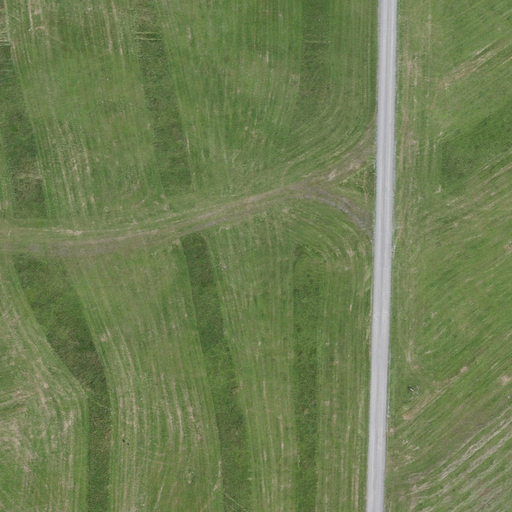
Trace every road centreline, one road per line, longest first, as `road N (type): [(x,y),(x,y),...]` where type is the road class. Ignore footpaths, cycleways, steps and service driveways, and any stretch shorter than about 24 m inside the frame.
road 1 (track): [(371,511),(389,0)]
road 2 (track): [(0,249),(145,241),(303,191),(356,157),(386,116)]
